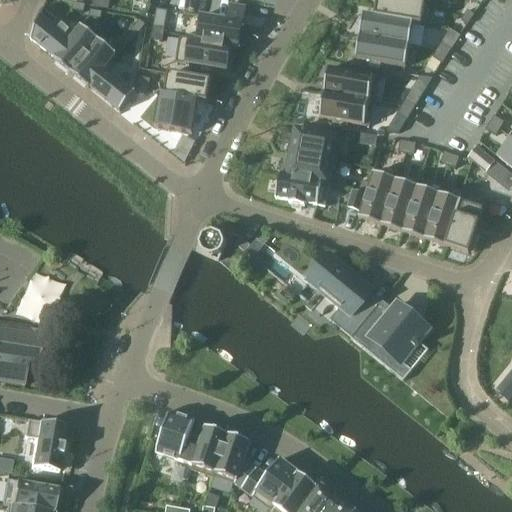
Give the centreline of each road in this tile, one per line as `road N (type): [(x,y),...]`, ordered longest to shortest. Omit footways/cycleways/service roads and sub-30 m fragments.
road 1 (residential): [(380,511),(256,424),(126,380)]
road 2 (residential): [(201,197),(458,287)]
road 3 (residential): [(4,47),(163,177),(201,197)]
road 4 (residential): [(201,197),(310,0)]
road 5 (residential): [(126,380),(201,197)]
road 6 (residential): [(458,287),(456,361),(470,401),(511,433)]
